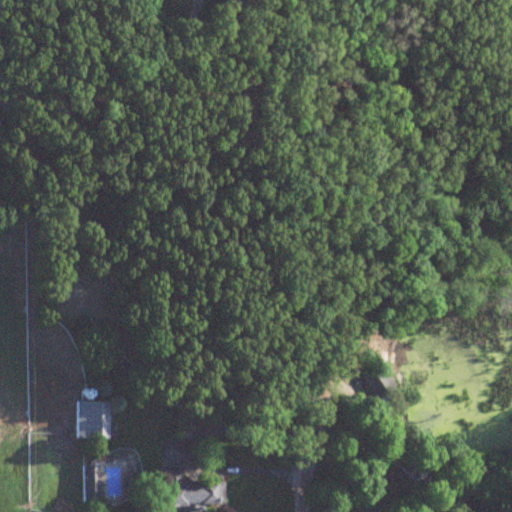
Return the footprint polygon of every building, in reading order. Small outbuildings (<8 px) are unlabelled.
[(391,386),(377,363),(360,373),(375,397),(391,386)] [(72,438),(103,438),(104,402),(72,401),(72,438)] [(400,475),(412,489),(426,476),(413,463),(400,475)] [(97,465),(80,465),(80,501),(97,501),(97,465)] [(221,483),(184,483),(184,467),(157,467),(157,505),(179,505),(178,511),(196,511),(196,503),(221,504),(221,483)]
